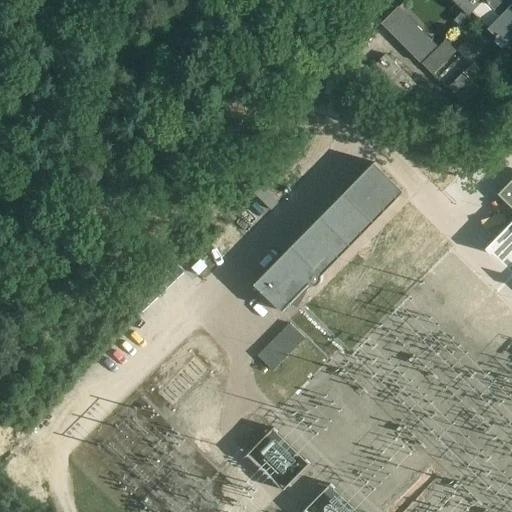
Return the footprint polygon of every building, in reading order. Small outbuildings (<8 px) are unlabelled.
[(452,0),(468,15),(482,0),(452,0)] [(482,0),(468,15),(469,16),(484,1),(500,17),(488,30),(506,47),(511,40),(511,3),(508,0),(482,0)] [(422,62),(439,45),(398,6),(382,23),(422,62)] [(452,13),(442,24),(460,39),(470,28),(452,13)] [(409,78),(386,55),(376,65),(399,89),(409,78)] [(426,78),(440,88),(457,67),(443,56),(426,78)] [(470,80),(463,73),(448,88),(456,95),(470,80)] [(479,89),(472,82),(457,96),(464,104),(479,89)] [(459,117),(475,132),(482,125),(466,109),(459,117)] [(375,163),(255,285),(283,313),(310,285),(313,286),(316,287),(319,286),(322,283),(323,280),(322,277),(405,192),(375,163)] [(511,181),(499,195),(511,207),(511,181)] [(182,272),(166,255),(123,295),(140,312),(182,272)] [(305,339),(290,324),(258,356),(273,371),(305,339)] [(267,474),(287,495),(301,483),(281,461),(267,474)]
